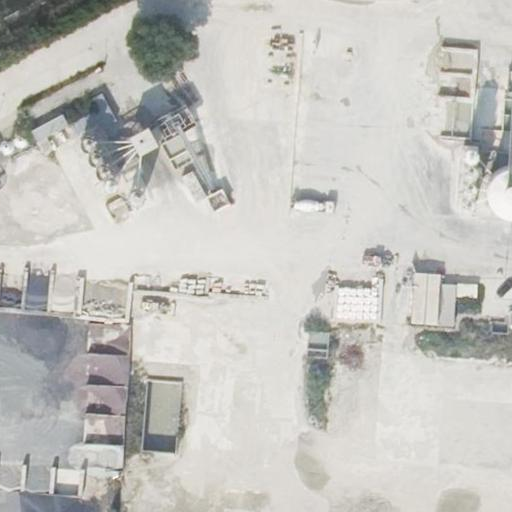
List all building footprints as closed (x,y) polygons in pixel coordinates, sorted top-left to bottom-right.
[(59,91),(48,97),(67,135),(78,129),(59,91)] [(498,129),(479,127),(477,148),(511,150),(511,96),(500,96),(498,129)] [(44,106),(34,111),(50,144),(60,139),(44,106)] [(0,132),(0,148),(16,140),(10,128),(0,132)] [(89,209),(82,195),(84,194),(97,188),(76,147),(63,155),(65,159),(31,174),(37,185),(24,192),(26,198),(36,194),(42,206),(39,208),(48,227),(51,226),(55,232),(65,226),(67,231),(82,223),(78,214),(89,209)] [(473,160),(457,159),(454,210),(470,210),(473,160)] [(511,162),(507,161),(504,161),(500,162),(492,166),(488,169),(485,173),(481,181),(481,186),(481,191),(482,196),(484,200),(487,205),(490,208),(494,210),(499,212),(503,213),(508,214),(511,212),(511,162)] [(412,278),(414,325),(438,325),(436,277),(412,278)] [(83,407),(115,409),(116,387),(84,386),(83,407)]
